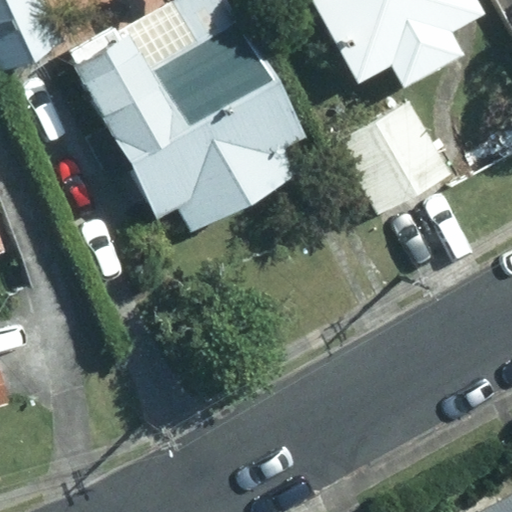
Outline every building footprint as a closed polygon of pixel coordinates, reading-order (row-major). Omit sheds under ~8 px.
[(37,0),(0,0),(0,56),(53,33),(37,0)] [(282,128),(209,0),(161,0),(57,59),(140,205),(158,195),(173,221),(270,167),(256,143),(282,128)] [(303,0),(340,67),(371,50),(383,72),(439,41),(426,18),(460,1),(459,0),(303,0)] [(434,166),(399,101),(330,139),(367,204),(434,166)] [(497,489),(455,511),(511,511),(511,497),(504,502),(497,489)]
